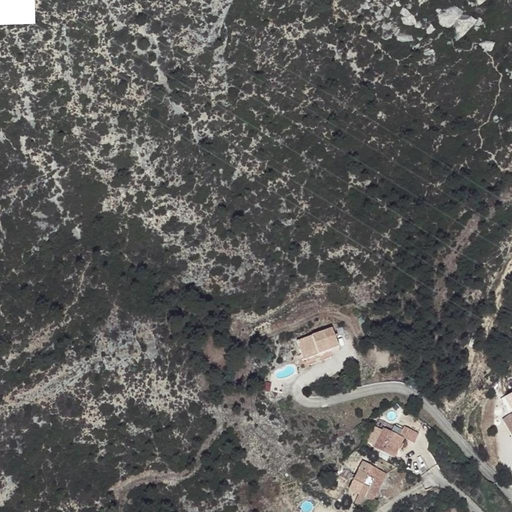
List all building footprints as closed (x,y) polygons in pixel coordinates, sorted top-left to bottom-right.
[(301,333),(309,352),(342,342),(335,322),(301,333)] [(289,375),(274,371),(272,383),(287,387),(289,375)] [(384,418),(374,437),(391,446),(396,436),(400,438),(405,428),(414,433),(419,423),(406,417),(401,426),(384,418)] [(400,438),(396,436),(391,446),(395,447),(400,438)] [(341,466),(337,475),(345,480),(347,475),(353,478),(350,486),(374,496),(388,470),(373,463),(368,470),(360,467),(355,473),(341,466)] [(467,511),(457,502),(446,511),(467,511)]
